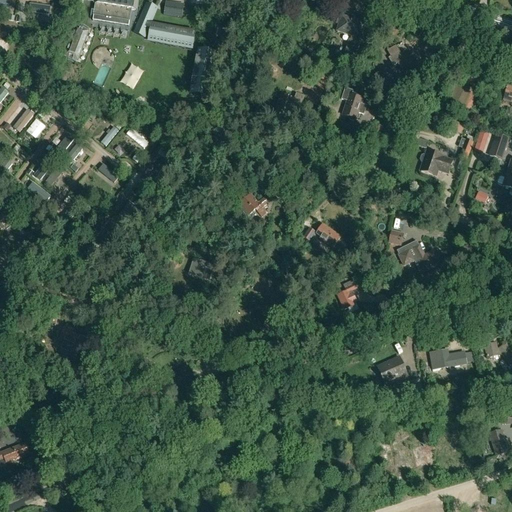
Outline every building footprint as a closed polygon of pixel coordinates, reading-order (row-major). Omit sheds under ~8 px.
[(85,0),(96,1),(93,22),(128,27),(131,10),(136,11),(137,0),(85,0)] [(9,3),(0,1),(0,9),(8,10),(9,3)] [(166,1),(163,16),(182,19),(184,4),(166,1)] [(50,8),(30,5),(29,14),(49,16),(50,8)] [(146,6),(134,35),(145,39),(149,30),(151,24),(157,10),(146,6)] [(339,25),(337,32),(352,37),(350,41),(349,40),(344,55),(356,59),(360,44),(359,44),(360,40),(362,40),(367,25),(342,17),(341,19),(339,18),(336,25),(339,25)] [(192,47),(193,37),(194,37),(195,32),(151,24),(149,30),(150,31),(149,42),(192,47)] [(78,62),(89,31),(80,28),(79,32),(75,31),(65,58),(78,62)] [(398,64),(404,74),(406,77),(418,71),(415,67),(416,67),(409,54),(402,58),(396,46),(387,52),(390,58),(388,59),(393,67),(398,64)] [(198,50),(190,94),(206,97),(214,53),(198,50)] [(383,78),(378,72),(370,78),(375,84),(380,91),(385,97),(393,91),(388,85),(383,78)] [(7,82),(2,88),(9,94),(14,89),(7,82)] [(0,104),(8,94),(2,89),(0,91),(0,104)] [(361,105),(363,100),(351,96),(353,91),(345,89),(341,100),(347,102),(343,115),(349,117),(348,120),(354,122),(355,119),(356,120),(358,113),(364,115),(367,106),(361,105)] [(288,116),(289,116),(290,114),(294,115),(297,106),(301,107),(305,98),(297,95),(294,101),(294,100),(283,96),(277,112),(288,116)] [(471,117),(476,100),(463,95),(457,112),(471,117)] [(318,102),(311,99),(306,113),(313,115),(318,102)] [(28,110),(13,129),(19,134),(35,115),(28,110)] [(46,128),(37,121),(27,133),(36,140),(46,128)] [(11,128),(6,124),(2,129),(7,133),(11,128)] [(450,136),(457,142),(464,133),(457,127),(450,136)] [(119,133),(114,129),(101,145),(106,149),(119,133)] [(132,131),(127,136),(144,150),(148,145),(132,131)] [(363,144),(369,138),(363,132),(357,138),(363,144)] [(69,136),(55,153),(62,158),(76,141),(69,136)] [(508,140),(495,136),(488,161),(499,164),(501,160),(502,161),(508,140)] [(466,162),(473,144),(466,141),(463,149),(464,150),(460,160),(466,162)] [(83,150),(77,145),(64,161),(70,166),(83,150)] [(119,147),(114,151),(120,157),(124,153),(119,147)] [(163,148),(158,156),(169,164),(175,156),(163,148)] [(423,163),(420,172),(436,177),(438,170),(441,171),(440,172),(448,174),(452,162),(442,158),(442,157),(427,152),(426,156),(424,156),(422,157),(420,161),(421,163),(423,163)] [(52,165),(46,161),(34,178),(39,182),(52,165)] [(511,161),(506,179),(501,177),(499,178),(497,183),(498,185),(503,187),(511,189),(509,194),(509,196),(511,197),(511,161)] [(120,179),(103,165),(96,174),(113,187),(120,179)] [(79,170),(74,166),(71,170),(76,174),(79,170)] [(57,180),(52,176),(44,186),(49,190),(57,180)] [(50,198),(32,184),(27,190),(45,204),(50,198)] [(115,201),(106,193),(101,199),(110,206),(115,201)] [(248,216),(256,209),(258,212),(257,213),(261,218),(267,213),(263,208),(268,204),(264,199),(258,204),(250,194),(241,202),(244,206),(241,208),(248,216)] [(333,249),(340,238),(323,226),(316,234),(327,242),(326,244),(333,249)] [(302,228),(297,235),(309,243),(315,233),(309,229),(307,231),(302,228)] [(388,244),(401,247),(404,234),(391,231),(388,244)] [(419,272),(423,270),(424,272),(440,264),(433,252),(424,257),(419,246),(418,247),(416,242),(397,252),(399,256),(404,267),(414,262),(419,272)] [(213,267),(194,261),(190,272),(201,276),(200,278),(209,280),(213,267)] [(12,268),(4,277),(5,278),(1,283),(8,289),(11,286),(10,285),(19,274),(12,268)] [(346,292),(337,296),(339,301),(340,300),(344,311),(354,307),(352,303),(355,301),(351,292),(357,290),(355,285),(353,286),(352,282),(343,286),(346,292)] [(277,308),(255,304),(253,320),(274,323),(277,308)] [(60,341),(65,343),(63,349),(76,355),(77,354),(83,357),(88,345),(82,343),(84,339),(71,334),(73,330),(66,327),(64,332),(61,331),(58,336),(61,337),(60,341)] [(511,353),(506,344),(499,349),(511,369),(511,353)] [(488,358),(498,356),(495,345),(485,347),(488,358)] [(447,351),(429,354),(432,371),(467,365),(464,353),(448,356),(447,351)] [(402,365),(399,358),(378,368),(386,386),(408,377),(404,369),(405,366),(402,365)] [(171,378),(177,390),(195,382),(189,370),(171,378)] [(35,415),(46,410),(46,409),(44,404),(32,409),(35,415)] [(480,430),(482,437),(488,435),(491,435),(489,427),(480,430)] [(491,435),(488,435),(495,457),(508,453),(506,448),(511,446),(509,440),(505,442),(502,432),(491,435)] [(0,455),(0,460),(4,459),(6,463),(15,459),(16,461),(30,456),(27,447),(20,449),(20,448),(0,455)] [(235,498),(240,511),(246,509),(241,495),(235,498)]
